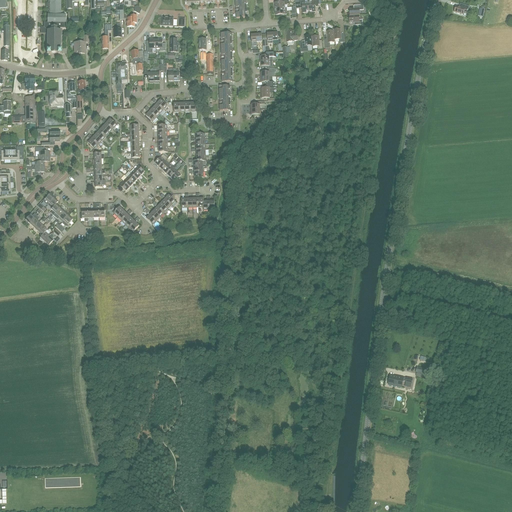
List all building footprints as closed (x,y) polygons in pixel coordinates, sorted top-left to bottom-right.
[(47,41),(47,44),(46,44),(47,44),(47,47),(46,47),(47,47),(47,51),(46,51),(46,54),(50,54),(57,54),(60,54),(60,51),(60,47),(61,47),(60,47),(60,44),(61,44),(60,44),(60,41),(61,41),(61,40),(60,40),(60,37),(61,37),(60,37),(60,34),(61,34),(60,34),(60,31),(60,28),(65,28),(65,15),(60,15),(60,0),(47,0),(48,10),(50,10),(50,15),(48,15),(48,23),(43,23),(43,27),(43,32),(47,32),(47,33),(46,33),(46,34),(47,34),(47,37),(46,37),(47,37),(47,40),(46,40),(46,41),(47,41)] [(78,2),(78,0),(65,0),(66,9),(72,9),(72,2),(78,2)] [(235,0),(237,19),(247,18),(246,0),(235,0)] [(285,9),(284,5),(289,4),(288,0),(280,0),(281,2),(274,3),(275,9),(285,9)] [(309,13),(308,3),(305,3),(305,0),(301,0),(299,0),(299,3),(297,3),(297,1),(295,1),(296,9),(302,8),(303,13),(309,13)] [(314,0),(315,2),(308,3),(309,13),(316,12),(315,5),(318,5),(317,0),(314,0)] [(349,16),(360,15),(359,10),(364,10),(363,5),(356,6),(356,9),(349,9),(350,16),(349,16)] [(455,9),(454,11),(454,12),(463,15),(463,12),(466,13),(468,9),(465,8),(461,7),(461,8),(456,6),(455,9)] [(127,18),(127,27),(134,27),(134,23),(137,23),(136,15),(129,16),(129,18),(127,18)] [(360,15),(349,16),(349,23),(356,23),(357,26),(363,25),(362,20),(359,20),(359,15),(360,15)] [(161,18),(161,26),(173,26),(173,18),(161,18)] [(102,49),(108,49),(108,37),(108,31),(111,31),(111,25),(105,25),(105,37),(102,38),(102,49)] [(334,31),(335,43),(335,40),(339,40),(339,43),(345,42),(344,36),(341,37),(341,29),(334,30),(334,31)] [(293,31),(286,31),(287,42),(294,42),(294,41),(298,41),(297,33),(294,34),(293,31)] [(334,31),(327,32),(327,40),(324,40),(325,49),(330,48),(330,43),(335,43),(334,31)] [(273,41),(272,32),(267,33),(268,40),(265,40),(265,48),(268,48),(268,42),(273,41)] [(272,32),(273,41),(278,41),(278,45),(281,45),(280,38),(278,39),(277,32),(272,32)] [(232,33),(221,34),(222,82),(233,82),(232,33)] [(261,33),(256,34),(257,43),(262,42),(263,47),(263,49),(265,48),(265,40),(262,40),(261,33)] [(89,43),(89,36),(83,36),(83,42),(74,43),(74,52),(79,52),(79,54),(85,54),(85,48),(86,48),(85,43),(89,43)] [(312,46),(312,37),(312,36),(305,37),(305,44),(302,44),(303,47),(303,50),(308,50),(308,46),(312,46)] [(312,37),(312,46),(312,47),(317,47),(318,50),(323,49),(322,43),(319,44),(318,36),(312,37)] [(177,43),(177,39),(170,40),(170,53),(178,53),(178,47),(179,46),(179,44),(178,43),(177,43)] [(156,48),(156,40),(149,40),(149,44),(146,44),(146,51),(152,51),(152,48),(156,48)] [(156,40),(156,48),(160,48),(160,51),(166,51),(165,44),(162,44),(162,40),(156,40)] [(1,61),(8,61),(8,54),(9,54),(10,51),(8,51),(3,51),(3,53),(1,53),(1,61)] [(137,71),(143,71),(142,64),(143,64),(143,58),(139,58),(138,51),(131,51),(133,65),(137,65),(137,71)] [(267,56),(260,56),(260,62),(272,61),(272,58),(276,58),(276,53),(267,54),(267,56)] [(272,61),(260,62),(260,67),(267,67),(267,70),(274,69),(274,67),(272,67),(272,61)] [(274,69),(267,70),(267,72),(260,72),(260,78),(269,77),(269,72),(274,72),(276,72),(276,69),(274,69)] [(154,70),(150,70),(151,73),(148,73),(148,70),(144,70),(145,78),(149,78),(149,82),(150,82),(150,83),(154,83),(154,70)] [(25,84),(22,84),(22,90),(33,90),(33,77),(25,77),(25,84)] [(269,77),(260,78),(260,83),(267,83),(267,85),(274,85),(274,83),(272,83),(272,77),(269,77)] [(74,84),(74,83),(71,83),(71,84),(68,84),(69,92),(67,92),(67,100),(75,100),(75,98),(76,98),(76,96),(75,96),(75,95),(75,84),(74,84)] [(274,85),(267,85),(267,88),(261,88),(261,94),(270,93),(270,94),(273,93),(273,90),(274,90),(274,88),(274,85)] [(220,111),(231,111),(230,86),(223,86),(219,86),(220,111)] [(58,91),(49,92),(50,105),(51,107),(57,107),(63,107),(63,102),(62,96),(59,96),(59,97),(58,95),(58,91)] [(270,99),(270,94),(270,93),(261,94),(261,99),(268,99),(268,102),(275,101),(275,99),(270,99)] [(25,116),(25,124),(25,130),(36,130),(36,97),(29,97),(24,97),(25,116)] [(157,104),(164,110),(167,106),(161,100),(157,104)] [(3,107),(0,106),(0,113),(3,114),(3,115),(11,115),(11,111),(10,102),(3,102),(3,107)] [(251,110),(260,110),(260,105),(264,105),(264,102),(257,102),(257,105),(251,105),(251,110)] [(164,110),(157,104),(153,108),(160,114),(164,110)] [(160,114),(153,108),(150,112),(156,118),(160,114)] [(156,118),(150,112),(146,116),(152,122),(156,118)] [(107,123),(113,129),(117,125),(110,119),(107,123)] [(107,123),(103,127),(109,133),(113,129),(107,123)] [(103,127),(99,131),(106,137),(109,133),(103,127)] [(49,136),(59,136),(60,136),(59,130),(51,130),(51,128),(36,128),(37,133),(45,132),(46,132),(46,133),(47,133),(49,133),(50,136),(49,136)] [(106,137),(99,131),(95,135),(102,141),(106,137)] [(95,135),(92,139),(98,145),(102,141),(95,135)] [(98,145),(92,139),(88,143),(95,149),(98,145)] [(1,147),(0,147),(0,155),(1,156),(1,160),(10,161),(10,151),(1,151),(1,147)] [(16,147),(16,151),(10,151),(10,161),(23,160),(23,147),(16,147)] [(37,157),(50,157),(49,152),(44,152),(44,148),(35,148),(36,152),(38,152),(38,155),(37,155),(37,157)] [(158,166),(164,160),(160,156),(158,158),(159,159),(155,164),(158,166)] [(168,164),(164,160),(158,166),(162,170),(168,164)] [(168,164),(162,170),(166,174),(173,168),(168,164)] [(140,165),(136,169),(142,175),(145,172),(141,168),(142,167),(140,165)] [(44,172),(44,167),(32,168),(32,170),(35,170),(35,173),(33,173),(34,176),(40,175),(40,173),(44,172)] [(177,172),(173,168),(166,174),(170,178),(177,172)] [(142,175),(136,169),(132,173),(138,179),(142,175)] [(177,172),(170,178),(175,182),(181,176),(177,172)] [(132,173),(128,177),(134,183),(138,179),(132,173)] [(10,174),(1,174),(1,183),(10,183),(13,183),(13,178),(10,178),(10,174)] [(128,177),(124,182),(130,188),(134,183),(128,177)] [(130,188),(124,182),(120,186),(126,192),(130,188)] [(11,192),(10,183),(1,183),(1,192),(1,195),(5,195),(5,196),(11,196),(11,192)] [(49,204),(54,198),(49,194),(45,200),(49,204)] [(169,196),(165,200),(172,206),(176,202),(169,196)] [(49,204),(47,205),(51,209),(53,207),(56,204),(58,202),(54,198),(49,204)] [(165,200),(162,204),(168,210),(172,206),(165,200)] [(53,207),(51,209),(53,211),(50,213),(51,214),(47,218),(49,220),(51,218),(53,216),(60,208),(56,204),(53,207)] [(162,204),(158,207),(164,214),(168,210),(162,204)] [(117,217),(123,210),(120,207),(116,211),(115,210),(112,213),(117,217)] [(158,207),(154,211),(161,218),(164,214),(158,207)] [(64,212),(60,208),(53,216),(57,220),(59,217),(64,212)] [(123,210),(117,217),(121,221),(127,214),(123,210)] [(154,211),(150,215),(157,221),(161,218),(154,211)] [(68,216),(64,212),(59,217),(64,221),(68,216)] [(30,224),(37,216),(34,214),(32,217),(30,215),(25,220),(30,224)] [(127,214),(121,221),(125,225),(131,218),(127,214)] [(157,221),(150,215),(147,219),(153,225),(157,221)] [(37,216),(30,224),(34,228),(39,223),(37,221),(39,219),(37,216)] [(68,216),(64,221),(68,225),(73,220),(68,216)] [(135,222),(131,218),(125,225),(129,228),(135,222)] [(135,222),(129,228),(133,233),(139,226),(135,222)] [(39,223),(34,228),(38,232),(43,227),(39,223)] [(43,227),(38,232),(42,236),(45,233),(47,231),(43,227)] [(42,236),(40,238),(44,242),(52,234),(51,234),(50,235),(49,234),(48,235),(45,233),(42,236)] [(52,234),(44,242),(48,246),(53,241),(51,239),(54,236),(52,234)] [(425,369),(417,367),(415,372),(416,372),(415,376),(421,377),(422,374),(423,374),(425,369)] [(401,388),(403,381),(405,382),(405,383),(412,384),(413,379),(406,377),(406,379),(390,375),(388,385),(401,388)]
